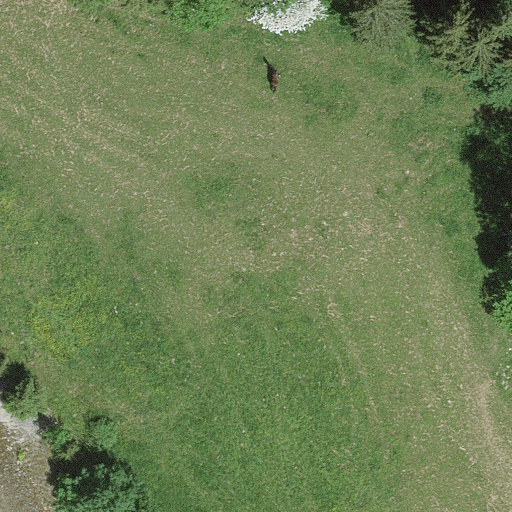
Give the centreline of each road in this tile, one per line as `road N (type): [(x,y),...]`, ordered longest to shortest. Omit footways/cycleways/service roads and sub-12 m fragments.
road 1 (track): [(511,454),(450,407),(376,185),(41,111),(0,79)]
road 2 (track): [(376,185),(405,0)]
road 3 (track): [(511,134),(376,185)]
